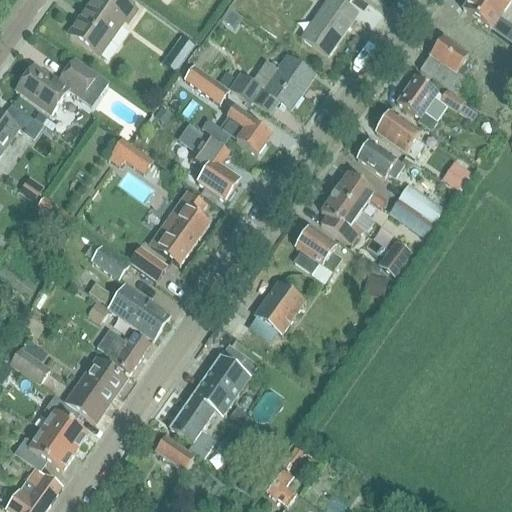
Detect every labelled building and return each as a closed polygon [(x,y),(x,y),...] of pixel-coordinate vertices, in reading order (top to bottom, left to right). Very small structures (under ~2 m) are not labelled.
[(106,0),(102,6),(95,2),(69,39),(97,59),(123,22),(128,26),(137,13),(118,0),(106,0)] [(301,42),(325,58),(333,45),(336,47),(357,18),(345,10),(351,0),(324,0),(328,3),(301,42)] [(511,1),(509,0),(471,0),(462,13),(491,33),(511,48),(511,29),(499,21),(511,3),(511,1)] [(184,37),(172,54),(185,63),(197,46),(184,37)] [(468,59),(442,41),(419,74),(458,102),(468,88),(455,78),(468,59)] [(229,93),(251,109),(254,106),(269,117),(277,106),(289,114),(313,80),(287,61),(278,75),(266,66),(251,86),(240,78),(229,93)] [(80,103),(97,79),(74,63),(58,86),(33,69),(15,95),(50,119),(68,94),(80,103)] [(219,109),(228,95),(193,71),(184,84),(219,109)] [(414,81),(396,108),(418,123),(416,126),(430,136),(436,127),(447,111),(438,104),(441,100),(437,97),(414,81)] [(471,125),(477,116),(446,94),(438,104),(456,117),(457,115),(471,125)] [(2,121),(0,119),(0,158),(18,133),(22,137),(32,123),(11,108),(2,121)] [(162,109),(157,117),(167,125),(173,117),(162,109)] [(206,124),(200,133),(223,149),(229,140),(257,160),(272,139),(234,112),(226,123),(229,125),(222,135),(206,124)] [(39,116),(33,124),(51,136),(56,129),(39,116)] [(375,138),(406,159),(407,158),(414,163),(423,150),(416,144),(420,138),(390,116),(375,138)] [(189,130),(178,146),(194,157),(193,160),(209,171),(197,187),(224,206),(239,185),(220,171),(229,158),(205,142),(189,130)] [(121,143),(107,163),(119,171),(133,151),(121,143)] [(403,170),(369,146),(356,164),(384,183),(387,179),(394,184),(403,170)] [(455,167),(445,182),(458,191),(469,176),(455,167)] [(186,192),(160,174),(153,185),(178,203),(186,192)] [(347,178),(334,197),(362,217),(370,206),(380,213),(386,205),(347,178)] [(31,183),(22,196),(33,204),(43,192),(31,183)] [(434,228),(445,212),(410,188),(399,203),(434,228)] [(156,254),(179,270),(210,228),(198,219),(206,208),(187,195),(179,206),(179,207),(170,220),(177,225),(156,254)] [(355,227),(362,217),(334,197),(320,217),(326,221),(320,228),(351,249),(362,233),(355,227)] [(44,201),(38,210),(68,231),(74,223),(44,201)] [(397,204),(388,217),(413,234),(422,221),(397,204)] [(294,253),(300,257),(293,267),(310,279),(317,269),(331,279),(341,264),(330,256),(335,250),(309,232),(294,253)] [(398,246),(380,269),(397,282),(414,258),(398,246)] [(93,266),(118,284),(128,270),(103,252),(93,266)] [(156,286),(167,271),(140,253),(130,267),(156,286)] [(372,280),(369,296),(384,300),(388,284),(372,280)] [(305,306),(278,287),(254,321),(282,340),(305,306)] [(170,320),(125,289),(108,314),(119,322),(153,344),(170,320)] [(95,307),(88,318),(100,326),(104,321),(108,315),(95,307)] [(108,315),(104,321),(115,329),(119,322),(108,314),(108,315)] [(109,333),(97,351),(115,364),(113,366),(130,377),(150,347),(132,334),(125,344),(109,333)] [(224,417),(248,383),(257,370),(227,349),(195,396),(192,401),(169,433),(191,449),(187,454),(201,464),(215,446),(202,436),(218,413),(224,417)] [(38,389),(49,375),(20,354),(9,369),(38,389)] [(96,363),(65,408),(76,416),(77,415),(95,428),(126,383),(96,363)] [(3,366),(0,371),(0,386),(1,388),(12,372),(3,366)] [(69,426),(76,416),(65,408),(53,400),(43,416),(49,424),(41,435),(75,458),(88,438),(69,426)] [(237,410),(231,419),(243,427),(249,418),(237,410)] [(75,458),(41,435),(34,445),(24,442),(13,458),(36,474),(43,464),(61,477),(75,458)] [(185,475),(195,461),(164,440),(154,455),(185,475)] [(295,451),(283,471),(288,474),(292,468),(296,471),(304,457),(295,451)] [(287,488),(292,480),(283,473),(277,481),(287,488)] [(25,486),(7,511),(47,511),(61,492),(54,487),(44,480),(35,493),(25,486)] [(287,509),(295,498),(275,483),(267,494),(287,509)]
